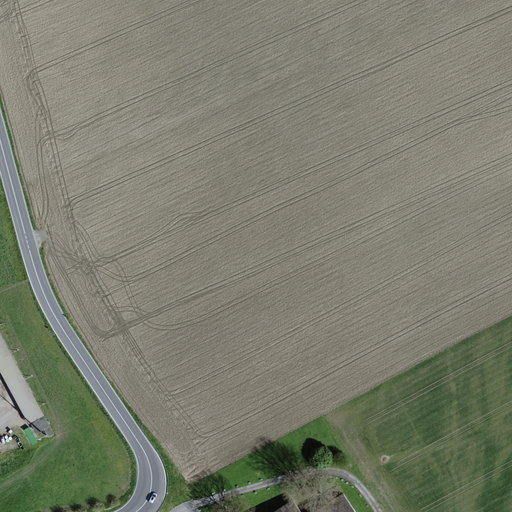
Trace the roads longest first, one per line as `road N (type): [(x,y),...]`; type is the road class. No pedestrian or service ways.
road 1 (tertiary): [(136,511),(151,491),(149,465),(39,282),(0,136)]
road 2 (track): [(511,197),(428,268),(419,327),(429,365),(408,402),(289,477)]
road 3 (track): [(375,511),(358,487),(325,471),(179,511)]
